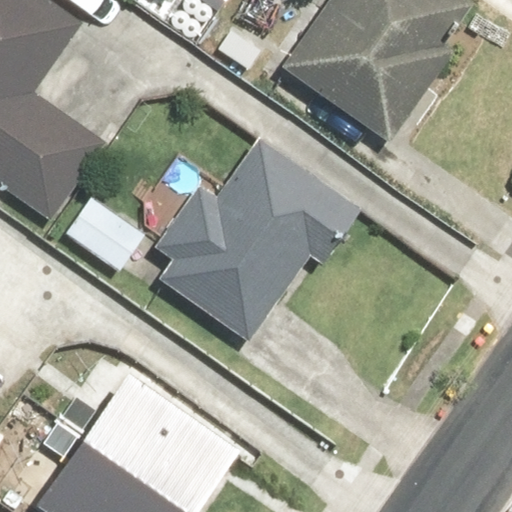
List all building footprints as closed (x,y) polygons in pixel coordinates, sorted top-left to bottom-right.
[(0,0),(0,177),(52,215),(109,137),(40,87),(91,16),(67,0),(0,0)] [(481,0),(331,0),(288,60),(400,140),(464,50),(452,41),(481,0)] [(179,251),(165,271),(256,336),(317,250),(332,260),(371,206),(265,131),(222,190),(207,180),(164,240),(179,251)] [(146,238),(93,198),(66,232),(119,273),(146,238)] [(131,362),(35,487),(68,511),(186,511),(238,444),(131,362)]
